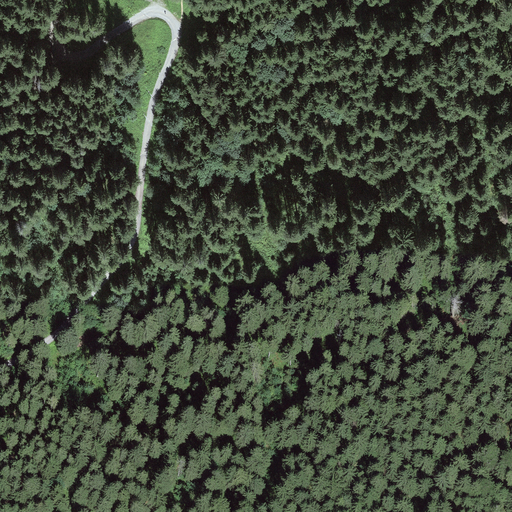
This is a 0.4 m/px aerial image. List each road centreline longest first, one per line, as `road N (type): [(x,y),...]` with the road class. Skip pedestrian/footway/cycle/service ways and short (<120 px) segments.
road 1 (track): [(0,367),(48,341),(127,251),(155,90),(177,30)]
road 2 (track): [(177,30),(171,18),(144,14),(81,57),(60,53)]
